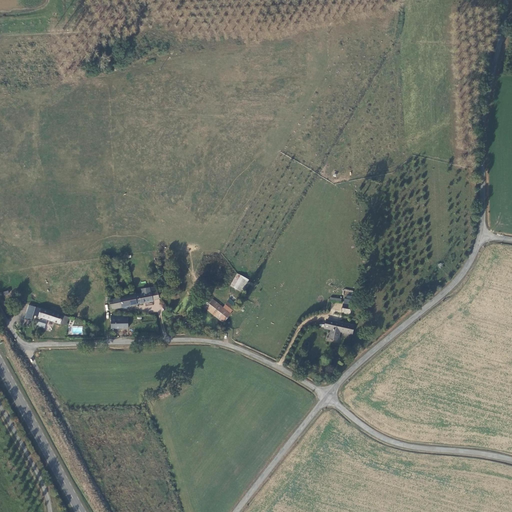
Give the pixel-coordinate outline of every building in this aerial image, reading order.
[(230,286),(241,292),(249,279),(237,273),(230,286)] [(344,303),(352,304),(353,290),(345,290),(344,303)] [(141,296),(107,302),(109,311),(152,304),(152,302),(157,302),(156,294),(155,294),(154,291),(149,291),(150,295),(149,295),(148,291),(140,292),(141,296)] [(239,303),(232,299),(224,310),(231,315),(239,303)] [(263,305),(250,299),(243,313),(249,316),(253,309),(259,312),(263,305)] [(232,318),(207,301),(201,311),(226,327),(232,318)] [(351,308),(343,307),(341,315),(350,317),(351,308)] [(66,319),(34,309),(32,317),(37,320),(64,328),(66,319)] [(122,318),(110,318),(110,331),(125,331),(125,336),(130,336),(130,328),(126,328),(126,319),(122,319),(122,318)] [(196,333),(195,324),(188,319),(188,325),(185,325),(185,333),(196,333)] [(353,328),(327,322),(325,331),(332,332),(330,341),(338,342),(340,333),(352,336),(353,328)]
